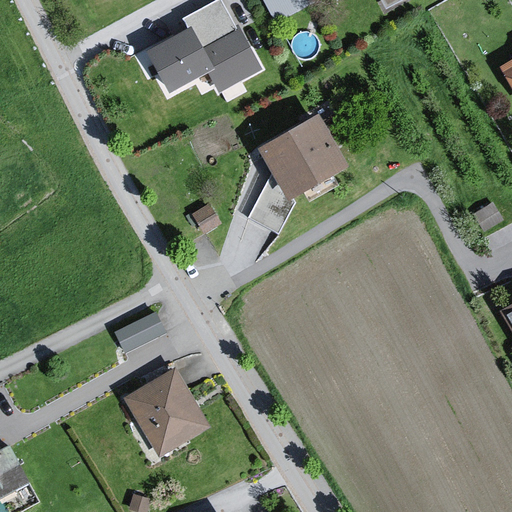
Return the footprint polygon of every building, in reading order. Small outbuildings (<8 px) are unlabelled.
[(222,0),(218,0),(183,19),(189,29),(193,27),(205,49),(239,30),(222,0)] [(312,0),(264,0),(277,23),(314,4),(312,0)] [(189,29),(147,52),(170,95),(210,73),(220,92),(261,70),(239,30),(205,49),(193,27),(189,29)] [(511,61),(502,68),(511,85),(511,61)] [(321,116),(260,151),(291,203),(351,168),(321,116)] [(494,204),(474,215),(483,232),(503,221),(494,204)] [(211,205),(193,215),(204,235),(222,225),(211,205)] [(511,307),(502,314),(511,331),(511,307)] [(157,312),(116,333),(126,354),(167,333),(157,312)] [(177,371),(129,400),(165,460),(213,431),(177,371)] [(12,449),(0,454),(0,511),(25,511),(41,504),(12,449)] [(147,511),(152,500),(135,495),(130,510),(135,511),(147,511)]
